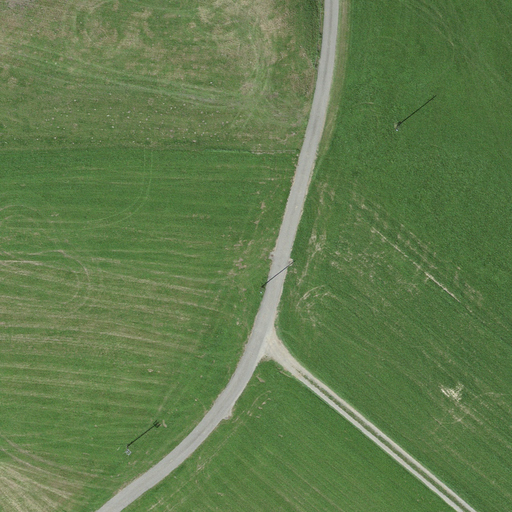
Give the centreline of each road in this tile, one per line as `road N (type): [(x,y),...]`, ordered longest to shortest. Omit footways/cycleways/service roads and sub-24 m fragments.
road 1 (unclassified): [(331,0),(249,393),(114,511)]
road 2 (track): [(262,331),(471,511)]
